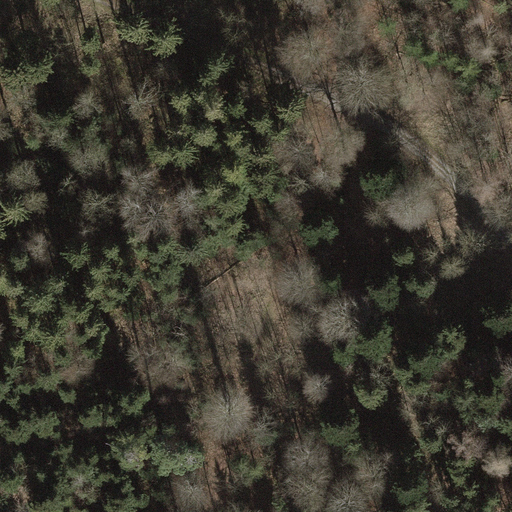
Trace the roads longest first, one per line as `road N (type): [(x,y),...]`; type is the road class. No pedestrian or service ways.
road 1 (track): [(359,0),(261,348),(204,511)]
road 2 (track): [(113,0),(371,116),(427,155),(511,242)]
